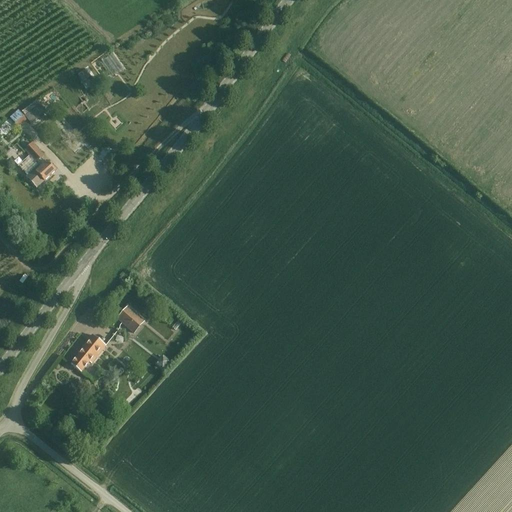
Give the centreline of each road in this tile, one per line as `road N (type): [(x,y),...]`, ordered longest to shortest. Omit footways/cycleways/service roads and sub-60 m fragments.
road 1 (tertiary): [(78,270),(207,118),(291,0)]
road 2 (unclassified): [(10,420),(82,282),(78,270)]
road 3 (unclassified): [(126,511),(10,420)]
road 4 (tertiary): [(0,370),(78,270)]
